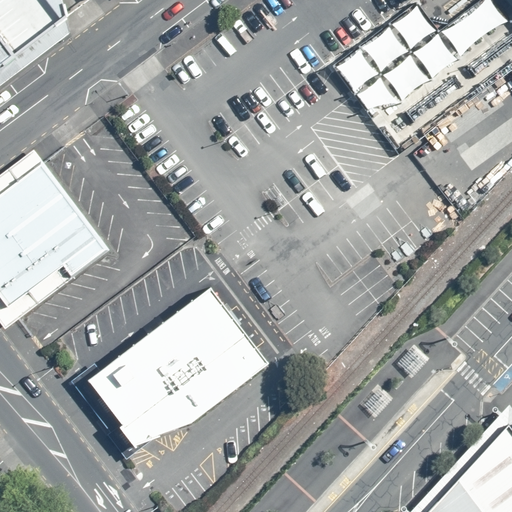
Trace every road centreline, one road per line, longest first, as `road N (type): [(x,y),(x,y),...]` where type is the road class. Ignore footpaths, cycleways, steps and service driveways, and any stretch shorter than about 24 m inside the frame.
road 1 (residential): [(349,511),(511,337)]
road 2 (tertiary): [(0,132),(175,0)]
road 3 (tertiary): [(0,376),(99,511)]
